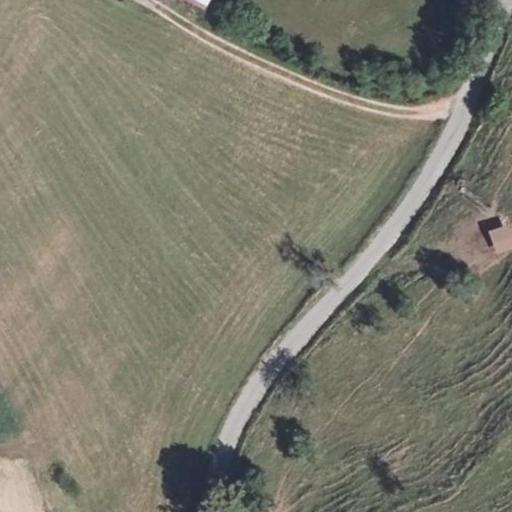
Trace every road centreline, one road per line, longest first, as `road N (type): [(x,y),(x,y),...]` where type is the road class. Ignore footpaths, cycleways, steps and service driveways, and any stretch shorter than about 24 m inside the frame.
road 1 (unclassified): [(507,0),(445,150),(383,243),(278,351),(228,430),(213,511)]
road 2 (track): [(144,0),(234,53),(362,104),(402,113),(465,103)]
